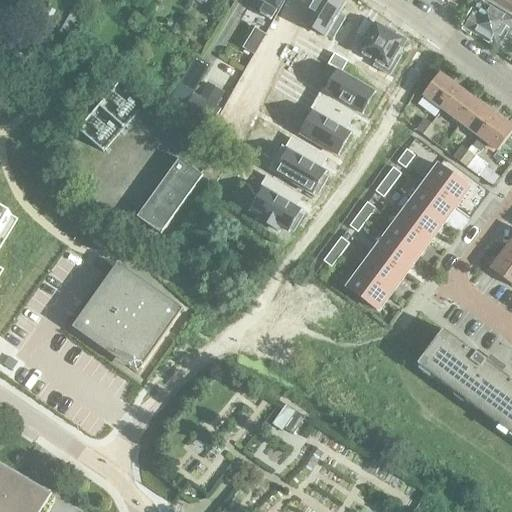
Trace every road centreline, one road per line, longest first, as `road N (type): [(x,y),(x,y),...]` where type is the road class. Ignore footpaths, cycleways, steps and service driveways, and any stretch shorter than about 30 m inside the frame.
road 1 (residential): [(143,511),(102,464),(0,397)]
road 2 (residential): [(511,197),(469,252),(459,279),(468,301),(511,334)]
